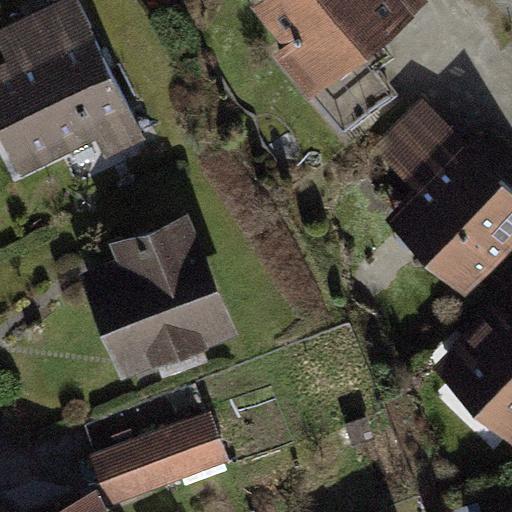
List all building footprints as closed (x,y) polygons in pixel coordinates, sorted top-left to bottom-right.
[(37,48),(0,66),(0,119),(22,163),(130,110),(88,26),(91,25),(79,0),(56,0),(22,17),(37,48)] [(264,0),(296,39),(280,52),(308,86),(411,0),(264,0)] [(383,140),(427,183),(464,145),(420,102),(383,140)] [(511,227),(511,190),(464,145),(427,183),(402,210),(468,273),(511,227)] [(133,260),(96,274),(128,355),(158,343),(166,363),(200,350),(193,330),(223,318),(190,237),(189,237),(182,220),(126,242),(133,260)] [(499,305),(449,357),(511,416),(511,317),(509,315),(499,305)] [(96,456),(111,493),(224,451),(210,413),(96,456)] [(365,417),(348,423),(353,438),(370,433),(365,417)]
